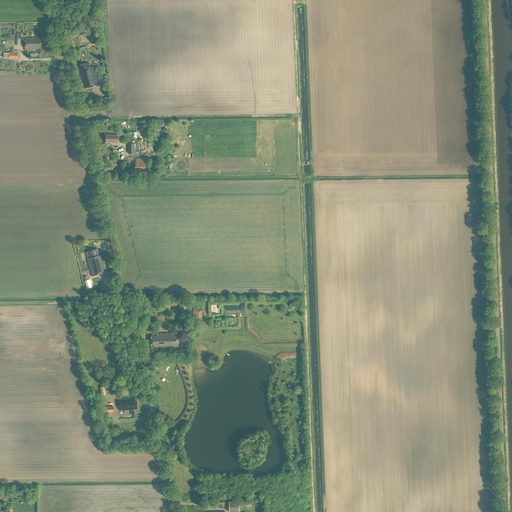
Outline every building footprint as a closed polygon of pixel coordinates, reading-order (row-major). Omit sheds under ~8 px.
[(39,47),(40,47),(40,38),(25,39),(25,52),(32,52),(32,50),(39,50),(39,47)] [(9,60),(18,60),(18,50),(14,50),(14,52),(9,52),(9,53),(4,53),(4,58),(9,58),(9,60)] [(84,89),(100,85),(95,66),(90,68),(89,63),(81,65),(82,66),(78,67),(84,89)] [(118,135),(106,135),(106,137),(106,138),(106,143),(117,143),(118,135)] [(146,169),(148,169),(148,158),(129,159),(129,175),(147,175),(146,169)] [(93,278),(109,274),(103,254),(99,256),(98,252),(97,252),(96,250),(86,252),(88,259),(87,259),(93,278)] [(151,351),(179,350),(178,334),(161,334),(161,335),(157,335),(157,337),(151,337),(151,351)] [(131,410),(137,410),(137,401),(135,401),(135,399),(119,399),(119,411),(131,411),(131,410)] [(228,511),(237,511),(238,500),(228,500),(228,511)]
